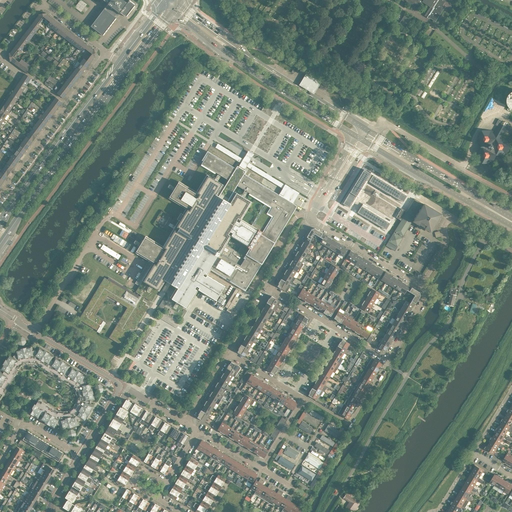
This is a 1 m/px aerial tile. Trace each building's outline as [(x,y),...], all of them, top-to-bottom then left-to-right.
[(81,0),(80,0),(75,7),(81,12),(87,4),(81,0)] [(128,0),(103,0),(108,3),(108,4),(108,5),(108,6),(106,4),(104,7),(106,8),(105,9),(104,9),(91,26),(102,35),(116,18),(115,17),(116,16),(117,17),(119,14),(118,13),(118,12),(119,13),(120,12),(126,17),(135,5),(128,0)] [(404,0),(413,5),(414,3),(416,4),(414,5),(418,8),(422,2),(432,8),(427,16),(430,18),(435,22),(444,8),(441,7),(445,0),(404,0)] [(43,19),(49,23),(53,19),(47,14),(46,13),(42,14),(43,19)] [(39,25),(39,24),(43,19),(42,14),(39,14),(39,15),(34,21),(39,25)] [(49,23),(48,25),(52,28),(57,22),(53,19),(49,23)] [(402,25),(407,28),(410,23),(405,19),(402,25)] [(41,26),(39,24),(39,25),(34,21),(31,26),(37,30),(41,26)] [(57,32),(61,25),(57,22),(52,28),(57,32)] [(61,35),(66,29),(61,25),(57,32),(61,35)] [(28,30),(34,35),(37,30),(31,26),(28,30)] [(65,38),(70,32),(66,29),(61,35),(65,38)] [(34,35),(28,30),(24,34),(31,39),(34,35)] [(70,32),(65,38),(69,41),(74,35),(70,32)] [(21,38),(27,43),(31,39),(24,34),(21,38)] [(74,45),(78,38),(74,35),(69,41),(74,45)] [(27,43),(21,38),(18,43),(24,47),(27,43)] [(78,38),(74,45),(78,48),(83,42),(78,38)] [(83,51),(84,50),(84,49),(87,45),(83,42),(78,48),(83,51)] [(19,51),(20,52),(24,47),(18,43),(15,47),(19,50),(19,51)] [(94,49),(93,50),(87,45),(84,49),(84,50),(90,54),(95,53),(94,49)] [(15,56),(19,51),(19,50),(15,47),(10,53),(9,53),(9,57),(15,56)] [(94,57),(95,57),(95,53),(90,54),(87,57),(86,59),(85,60),(89,63),(94,57)] [(9,57),(10,61),(11,61),(17,65),(20,61),(15,56),(9,57)] [(85,60),(84,58),(80,63),(86,68),(89,63),(85,60)] [(21,59),(20,61),(17,65),(21,69),(26,62),(21,59)] [(26,72),(31,66),(26,62),(21,69),(26,72)] [(77,67),(83,72),(86,68),(80,63),(77,67)] [(83,72),(77,67),(74,72),(80,76),(83,72)] [(70,76),(76,81),(80,76),(74,72),(70,76)] [(31,78),(25,74),(22,78),(28,83),(31,78)] [(321,83),(306,74),(299,86),(314,94),(320,84),(321,83)] [(76,81),(70,76),(67,80),(73,85),(76,81)] [(28,83),(22,78),(19,83),(25,87),(28,83)] [(64,85),(70,89),(73,85),(67,80),(64,85)] [(16,87),(22,92),(25,87),(19,83),(16,87)] [(70,89),(64,85),(60,89),(67,94),(70,89)] [(13,92),(19,96),(22,92),(16,87),(13,92)] [(57,93),(63,98),(67,94),(60,89),(57,93)] [(10,96),(16,101),(19,96),(13,92),(10,96)] [(7,101),(13,105),(16,101),(10,96),(7,101)] [(62,102),(56,97),(53,102),(59,106),(62,102)] [(4,105),(10,110),(13,105),(7,101),(4,105)] [(49,106),(56,110),(59,106),(53,102),(49,106)] [(1,110),(7,114),(10,110),(4,105),(1,110)] [(56,110),(49,106),(46,110),(52,115),(56,110)] [(52,115),(46,110),(43,115),(49,119),(52,115)] [(49,119),(43,115),(41,117),(40,119),(46,123),(49,119)] [(46,123),(40,119),(37,123),(43,128),(46,123)] [(477,140),(478,140),(482,147),(478,154),(477,153),(477,156),(479,155),(491,162),(491,164),(494,163),(492,162),(496,155),(503,154),(505,154),(505,156),(507,154),(506,153),(505,139),(507,138),(505,137),(505,138),(501,138),(506,130),(508,132),(511,126),(499,119),(496,125),(498,126),(494,134),(492,131),(493,131),(491,129),(491,131),(479,138),(477,137),(477,140)] [(43,128),(37,123),(33,128),(39,132),(43,128)] [(39,132),(33,128),(30,132),(36,137),(39,132)] [(36,137),(30,132),(27,136),(33,141),(36,137)] [(32,141),(33,141),(27,136),(24,141),(29,145),(32,141)] [(29,145),(24,141),(20,146),(26,150),(29,145)] [(285,185),(217,144),(215,148),(283,189),(285,185)] [(26,150),(20,146),(17,150),(23,154),(26,150)] [(23,154),(17,150),(14,154),(20,159),(23,154)] [(237,169),(243,172),(254,155),(248,151),(237,169)] [(103,320),(96,315),(108,294),(128,306),(109,337),(121,345),(131,328),(134,330),(149,306),(144,304),(145,302),(143,301),(145,297),(152,302),(159,290),(159,291),(165,280),(167,281),(164,287),(168,289),(171,283),(177,287),(170,297),(180,303),(180,304),(187,308),(198,290),(215,301),(225,285),(208,274),(211,268),(245,289),(272,246),(275,240),(292,213),(296,206),(293,204),(286,200),(279,196),(243,173),(242,175),(242,174),(243,172),(240,171),(237,169),(236,171),(235,170),(236,169),(208,152),(201,164),(229,180),(225,186),(207,174),(196,192),(179,182),(169,198),(186,209),(184,212),(183,214),(181,213),(177,219),(179,220),(178,222),(175,226),(171,223),(170,223),(168,225),(169,226),(174,229),(163,246),(146,236),(138,248),(135,252),(153,263),(142,280),(143,280),(136,292),(141,295),(140,296),(124,287),(109,277),(108,279),(104,277),(82,314),(84,314),(80,320),(96,330),(103,320)] [(20,159),(14,154),(11,159),(17,163),(20,159)] [(14,167),(17,163),(11,159),(7,163),(13,167),(14,167)] [(4,167),(10,172),(13,167),(7,163),(4,167)] [(1,172),(7,176),(10,172),(4,167),(1,172)] [(370,173),(364,169),(343,203),(349,207),(370,173)] [(407,196),(373,175),(369,181),(403,202),(407,196)] [(283,189),(279,196),(286,200),(293,204),(300,194),(285,185),(283,189)] [(415,198),(412,197),(406,207),(408,209),(415,198)] [(401,221),(386,245),(395,251),(397,246),(398,246),(397,246),(399,244),(398,244),(401,240),(402,238),(403,238),(402,238),(403,238),(402,238),(403,235),(404,235),(403,235),(405,233),(407,229),(408,229),(407,229),(410,224),(410,225),(410,224),(413,219),(414,220),(414,221),(413,221),(414,221),(413,221),(414,221),(417,223),(418,224),(418,223),(422,226),(426,229),(427,229),(430,231),(431,231),(430,231),(433,227),(433,226),(436,224),(435,223),(436,223),(436,222),(437,222),(438,219),(438,218),(438,219),(438,218),(440,215),(441,215),(441,214),(440,214),(437,212),(436,212),(432,209),(428,207),(428,206),(428,207),(424,204),(423,204),(424,204),(423,205),(422,204),(423,204),(422,204),(423,204),(422,203),(422,204),(419,201),(418,201),(415,199),(414,199),(407,211),(401,221)] [(390,223),(361,206),(357,212),(386,230),(390,223)] [(401,209),(396,217),(401,220),(401,221),(407,211),(406,212),(401,209),(402,209),(401,209)] [(312,237),(314,233),(313,228),(312,229),(307,237),(306,240),(309,242),(311,243),(314,238),(312,237)] [(313,228),(314,233),(316,240),(319,236),(323,238),(325,235),(322,233),(323,233),(314,228),(313,228)] [(327,236),(325,235),(323,238),(320,242),(325,245),(330,237),(327,236)] [(332,239),(330,237),(325,245),(330,248),(334,241),(332,239)] [(313,244),(311,243),(309,242),(306,240),(304,242),(302,244),(310,249),(313,244)] [(337,242),(336,242),(334,241),(330,248),(334,251),(339,243),(337,242)] [(341,245),(341,244),(339,243),(334,251),(339,254),(343,246),(341,245)] [(121,255),(103,244),(101,248),(118,259),(121,255)] [(301,246),(300,249),(307,253),(310,249),(302,244),(301,246)] [(346,247),(346,248),(343,246),(339,254),(343,257),(348,249),(346,247)] [(298,251),(297,253),(305,258),(307,253),(300,249),(298,251)] [(353,252),(351,250),(346,258),(351,261),(355,254),(353,252)] [(295,255),(296,256),(294,258),(302,263),(305,258),(297,253),(295,255)] [(358,255),(355,254),(351,261),(355,264),(360,256),(358,255)] [(362,258),(362,257),(360,256),(355,264),(354,266),(359,268),(360,267),(364,259),(362,258)] [(304,264),(302,263),(294,258),(293,260),(292,260),(291,262),(301,269),(304,264)] [(364,259),(360,267),(364,269),(369,262),(370,262),(364,259)] [(298,273),(301,269),(291,262),(290,265),(289,267),(298,273)] [(371,263),(369,262),(364,269),(369,272),(374,264),(372,263),(371,263)] [(338,272),(338,271),(339,269),(332,264),(329,269),(337,274),(338,272)] [(376,266),(374,264),(369,272),(374,275),(378,268),(376,266)] [(287,270),(287,269),(285,272),(293,276),(296,278),(298,273),(289,267),(287,270)] [(381,269),(378,268),(374,275),(379,278),(383,270),(381,269)] [(335,276),(336,276),(337,274),(329,269),(326,274),(334,278),(335,276)] [(284,274),(283,277),(290,281),(293,276),(285,272),(284,274)] [(386,272),(381,280),(386,282),(390,275),(388,274),(388,273),(386,272)] [(333,281),(332,281),(334,278),(326,274),(323,278),(331,283),(333,281)] [(393,276),(390,275),(386,282),(390,285),(395,277),(393,276)] [(282,279),(281,279),(280,281),(288,286),(290,281),(283,277),(282,279)] [(397,279),(395,277),(390,285),(395,288),(399,281),(397,279)] [(320,283),(328,288),(329,285),(330,285),(331,283),(323,278),(320,283)] [(277,286),(287,292),(290,287),(288,286),(280,281),(278,283),(279,283),(277,286)] [(402,282),(399,281),(395,288),(400,291),(404,283),(402,282)] [(404,294),(407,290),(409,286),(406,285),(407,284),(404,283),(400,291),(404,294)] [(407,290),(415,295),(420,294),(420,292),(411,287),(411,288),(409,286),(407,290)] [(451,288),(447,304),(453,306),(454,305),(456,295),(457,290),(454,289),(455,288),(451,287),(451,288)] [(302,289),(298,297),(300,298),(303,299),(307,292),(302,289)] [(372,289),(370,291),(369,293),(376,298),(379,293),(372,289)] [(231,313),(243,293),(239,290),(226,310),(231,313)] [(305,301),(307,302),(312,294),(307,292),(303,299),(305,301)] [(367,295),(368,296),(366,298),(374,303),(376,298),(369,293),(367,295)] [(309,304),(309,303),(312,305),(316,297),(312,294),(307,302),(309,304)] [(415,295),(410,303),(413,305),(415,303),(420,295),(420,294),(415,295)] [(281,302),(271,296),(270,298),(269,298),(268,300),(278,306),(281,302)] [(314,306),(314,307),(316,308),(321,300),(316,297),(312,305),(314,306)] [(365,301),(364,300),(363,302),(371,307),(374,303),(366,298),(365,301)] [(266,302),(267,303),(266,305),(275,311),(278,306),(268,300),(266,302)] [(318,309),(319,309),(321,310),(326,303),(321,300),(316,308),(318,309)] [(323,312),(325,314),(330,306),(331,304),(327,301),(326,303),(321,310),(323,312)] [(410,303),(406,301),(403,306),(411,310),(412,308),(413,305),(410,303)] [(360,308),(368,312),(371,307),(363,302),(362,305),(360,308)] [(473,303),(470,312),(480,315),(483,307),(477,305),(473,303)] [(264,308),(264,307),(262,309),(272,316),(275,311),(266,305),(264,308)] [(328,315),(328,314),(331,316),(335,309),(330,306),(325,314),(328,315)] [(409,312),(410,313),(411,310),(403,306),(400,310),(408,315),(409,312)] [(261,312),(260,314),(267,319),(269,320),(272,316),(262,309),(261,312)] [(407,317),(406,317),(408,315),(400,310),(397,315),(405,320),(407,317)] [(177,328),(180,322),(162,311),(159,317),(177,328)] [(338,311),(334,318),(337,320),(336,320),(338,322),(343,314),(338,311)] [(308,318),(298,312),(295,317),(306,323),(307,321),(306,321),(308,318)] [(404,321),(404,322),(405,320),(397,315),(395,313),(392,318),(395,319),(402,324),(404,321)] [(258,317),(257,319),(265,324),(267,319),(260,314),(258,317)] [(341,323),(341,322),(343,324),(348,316),(343,314),(338,322),(341,323)] [(346,325),(345,326),(348,327),(352,319),(354,317),(349,314),(348,316),(343,324),(346,325)] [(304,325),(304,326),(306,323),(295,317),(293,322),(295,323),(302,328),(304,325)] [(255,321),(256,321),(254,324),(262,328),(265,324),(257,319),(255,321)] [(350,329),(350,328),(353,330),(357,322),(352,319),(348,327),(350,329)] [(401,327),(401,326),(402,324),(395,319),(392,324),(400,329),(401,327)] [(355,331),(355,332),(357,333),(362,325),(357,322),(353,330),(355,331)] [(398,331),(400,329),(392,324),(389,322),(386,327),(389,329),(396,333),(398,331)] [(301,330),(302,328),(295,323),(292,328),(300,333),(301,330)] [(253,326),(252,326),(251,328),(259,333),(262,328),(254,324),(253,326)] [(359,334),(362,335),(366,328),(362,325),(357,333),(359,334)] [(298,334),(299,335),(300,333),(292,328),(290,326),(287,331),(289,332),(297,337),(298,334)] [(250,330),(249,333),(256,337),(259,333),(251,328),(250,330)] [(364,337),(366,339),(371,331),(366,328),(362,335),(364,337)] [(395,336),(396,333),(389,329),(386,333),(394,338),(395,336)] [(296,340),(295,339),(297,337),(289,332),(286,337),(294,342),(296,340)] [(247,335),(245,337),(253,342),(256,337),(249,333),(247,335)] [(392,340),(393,340),(394,338),(386,333),(383,338),(391,342),(392,340)] [(26,342),(25,339),(22,337),(19,338),(17,341),(18,344),(21,346),(24,345),(26,342)] [(244,339),(244,340),(243,342),(250,347),(253,342),(245,337),(244,339)] [(293,344),(294,342),(286,337),(284,342),(291,346),(293,344)] [(390,345),(389,345),(391,342),(383,338),(381,342),(389,347),(390,345)] [(342,339),(341,342),(340,341),(339,344),(347,348),(350,344),(342,339)] [(241,345),(241,344),(240,346),(248,351),(250,347),(243,342),(241,345)] [(290,349),(291,346),(284,342),(281,346),(289,351),(290,349)] [(387,349),(389,347),(381,342),(378,347),(385,352),(387,349)] [(337,346),(338,346),(336,348),(344,353),(347,348),(339,344),(337,346)] [(34,350),(33,351),(32,346),(24,348),(22,348),(23,348),(15,350),(16,355),(15,355),(13,356),(13,357),(14,358),(15,359),(14,362),(18,364),(21,367),(22,367),(23,366),(23,365),(27,364),(27,365),(28,364),(31,363),(32,364),(33,365),(34,364),(35,360),(37,356),(35,355),(35,354),(36,353),(36,351),(35,351),(34,350)] [(237,352),(245,356),(248,351),(240,346),(238,349),(239,349),(237,352)] [(287,353),(289,351),(281,346),(278,351),(285,355),(287,353)] [(47,352),(46,351),(45,352),(39,347),(36,351),(36,353),(35,354),(35,355),(37,356),(35,360),(34,364),(41,368),(44,366),(47,362),(48,363),(49,363),(50,362),(51,361),(54,356),(47,352)] [(335,351),(334,351),(333,353),(343,359),(346,354),(344,353),(336,348),(335,351)] [(284,358),(285,355),(278,351),(275,355),(283,360),(284,358)] [(332,355),(331,358),(340,364),(343,359),(333,353),(332,355)] [(13,357),(10,355),(9,354),(5,361),(4,361),(4,362),(0,369),(4,372),(6,372),(7,373),(8,371),(9,371),(12,373),(17,374),(18,371),(19,371),(19,370),(21,367),(18,364),(14,362),(15,359),(14,358),(13,357)] [(281,362),(282,362),(283,360),(275,355),(272,360),(280,365),(281,362)] [(62,361),(54,356),(51,361),(50,362),(49,363),(48,363),(47,362),(44,366),(41,368),(53,376),(54,376),(60,380),(61,381),(62,382),(63,382),(67,384),(67,380),(70,376),(69,376),(70,376),(68,375),(68,374),(68,373),(69,371),(71,367),(63,362),(62,361)] [(381,366),(382,363),(372,357),(369,362),(380,369),(381,366)] [(335,367),(338,368),(340,364),(331,358),(329,360),(328,362),(335,367)] [(279,367),(278,367),(280,365),(272,360),(269,365),(277,370),(279,367)] [(241,367),(231,361),(230,364),(229,364),(228,366),(238,372),(241,367)] [(335,367),(328,362),(326,364),(327,364),(325,367),(333,371),(335,373),(338,368),(335,367)] [(378,370),(378,371),(380,369),(369,362),(366,367),(376,373),(378,370)] [(276,371),(276,372),(277,370),(269,365),(267,369),(274,374),(276,371)] [(226,368),(227,368),(225,371),(233,375),(235,377),(238,372),(228,366),(226,368)] [(78,371),(71,367),(69,371),(68,373),(68,374),(68,375),(70,376),(69,376),(70,376),(67,380),(67,384),(70,386),(69,386),(70,386),(73,388),(76,385),(79,381),(81,383),(82,381),(84,380),(86,376),(79,372),(78,371)] [(324,369),(323,369),(322,371),(330,376),(333,371),(325,367),(324,369)] [(375,376),(375,375),(376,373),(366,367),(364,371),(374,378),(375,376)] [(0,398),(1,400),(3,396),(4,396),(5,395),(5,394),(9,387),(9,386),(13,380),(14,380),(15,378),(15,377),(16,375),(17,374),(12,373),(9,371),(8,371),(7,373),(6,372),(4,372),(0,369),(0,398)] [(224,373),(223,373),(222,375),(230,380),(233,375),(225,371),(224,373)] [(320,373),(321,374),(320,376),(327,381),(330,376),(322,371),(320,373)] [(372,380),(373,380),(374,378),(364,371),(361,376),(371,382),(372,380)] [(254,375),(254,376),(251,374),(245,384),(250,387),(251,385),(256,377),(254,375)] [(221,377),(221,378),(220,380),(227,385),(230,380),(222,375),(221,377)] [(318,379),(318,378),(316,381),(324,385),(327,381),(320,376),(318,379)] [(370,385),(369,385),(371,382),(361,376),(358,381),(361,382),(368,387),(370,385)] [(258,379),(258,378),(256,377),(251,385),(256,387),(261,380),(258,379)] [(85,381),(84,380),(82,381),(81,383),(79,381),(76,385),(73,388),(73,389),(74,390),(75,390),(76,394),(93,390),(92,390),(90,382),(86,383),(86,382),(85,381)] [(218,382),(216,384),(224,389),(227,385),(220,380),(218,382)] [(263,381),(261,380),(256,387),(261,390),(266,382),(263,381)] [(315,383),(314,385),(321,390),(324,385),(316,381),(315,383)] [(267,384),(268,384),(266,382),(261,390),(265,393),(270,386),(267,384)] [(367,389),(368,387),(361,382),(358,387),(365,391),(367,389)] [(102,392),(104,389),(103,386),(100,384),(97,385),(95,388),(96,391),(98,393),(102,392)] [(215,386),(216,387),(214,389),(222,394),(224,389),(216,384),(215,386)] [(323,391),(321,390),(314,385),(312,388),(311,390),(319,395),(321,396),(323,391)] [(273,387),(272,387),(270,386),(265,393),(270,396),(275,388),(273,387)] [(364,394),(365,391),(358,387),(355,391),(363,396),(364,394)] [(277,390),(277,389),(275,388),(270,396),(274,399),(279,391),(277,390)] [(213,392),(212,391),(211,394),(221,400),(224,395),(222,394),(214,389),(213,392)] [(48,424),(55,428),(57,424),(58,425),(59,425),(60,425),(61,429),(69,427),(69,428),(71,427),(78,425),(77,421),(78,420),(80,419),(80,418),(84,421),(88,414),(89,414),(89,413),(93,406),(89,403),(90,403),(90,401),(90,400),(94,399),(92,391),(93,391),(93,390),(76,394),(76,395),(77,398),(76,399),(76,400),(77,401),(75,404),(74,405),(72,408),(71,408),(70,409),(70,410),(66,411),(62,412),(62,411),(60,411),(59,411),(56,409),(47,424),(48,424)] [(309,392),(310,392),(308,395),(316,399),(319,395),(311,390),(309,392)] [(363,396),(355,391),(353,390),(350,395),(359,401),(361,398),(363,396)] [(282,392),(281,393),(279,391),(274,399),(279,402),(284,394),(282,392)] [(209,396),(210,396),(209,399),(216,403),(218,404),(221,400),(211,394),(209,396)] [(255,400),(245,394),(243,397),(241,399),(249,404),(252,405),(255,400)] [(284,394),(279,402),(278,404),(282,407),(284,404),(288,397),(286,395),(284,394)] [(347,400),(357,406),(358,403),(359,401),(350,395),(347,400)] [(291,398),(288,397),(284,404),(288,407),(293,399),(291,398)] [(39,399),(38,400),(36,399),(33,403),(34,404),(32,408),(33,409),(31,413),(30,413),(31,414),(46,423),(47,424),(56,409),(55,409),(49,405),(49,404),(47,403),(46,403),(40,400),(40,399),(39,399)] [(120,407),(115,416),(122,421),(129,410),(139,416),(139,417),(144,409),(135,403),(134,405),(131,403),(132,403),(126,399),(122,406),(123,406),(122,408),(120,407)] [(207,401),(205,403),(213,408),(216,403),(209,399),(207,401)] [(240,401),(239,404),(246,408),(249,404),(241,399),(240,401)] [(293,410),(298,403),(295,401),(293,399),(288,407),(293,410)] [(347,400),(347,399),(344,404),(354,410),(355,407),(356,408),(357,406),(347,400)] [(204,405),(203,408),(210,412),(213,408),(205,403),(204,405)] [(238,406),(237,406),(236,408),(244,413),(246,408),(239,404),(238,406)] [(353,413),(352,412),(354,410),(344,404),(341,408),(351,415),(353,413)] [(201,410),(200,412),(208,417),(210,418),(213,414),(210,412),(203,408),(201,410)] [(234,410),(235,411),(233,413),(241,418),(244,413),(236,408),(234,410)] [(348,419),(350,417),(351,415),(341,408),(338,413),(348,419)] [(139,416),(139,417),(142,418),(139,423),(141,424),(142,422),(149,412),(144,409),(139,417),(139,416)] [(322,422),(325,418),(312,410),(309,414),(322,422)] [(149,422),(153,415),(149,412),(142,422),(147,425),(149,422)] [(198,414),(199,415),(197,417),(205,422),(208,417),(200,412),(198,414)] [(306,413),(303,412),(300,417),(297,422),(299,424),(306,413)] [(151,424),(148,428),(151,430),(158,418),(153,415),(149,422),(151,424)] [(121,423),(125,425),(127,423),(122,421),(115,416),(112,421),(119,426),(121,423)] [(511,424),(511,423),(511,420),(505,417),(505,418),(505,420),(503,419),(501,421),(511,426),(511,424)] [(153,431),(155,427),(158,428),(162,420),(158,418),(151,430),(153,431)] [(160,430),(158,434),(160,435),(167,423),(162,420),(158,428),(160,430)] [(220,431),(220,432),(222,433),(227,425),(228,423),(223,420),(217,430),(220,431)] [(122,431),(118,428),(119,426),(112,421),(109,425),(121,433),(122,431)] [(303,421),(299,427),(310,434),(312,431),(307,428),(309,425),(303,421)] [(511,429),(511,428),(511,426),(501,421),(500,422),(502,424),(501,425),(500,425),(500,426),(510,432),(511,429)] [(162,436),(164,432),(167,434),(172,426),(167,423),(160,435),(162,436)] [(115,432),(120,435),(121,433),(109,425),(106,430),(114,435),(115,432)] [(224,434),(227,435),(231,428),(227,425),(222,433),(224,434)] [(170,435),(167,440),(169,441),(176,429),(172,426),(167,434),(170,435)] [(324,432),(335,439),(339,433),(328,426),(324,432)] [(499,429),(497,428),(496,430),(509,438),(510,436),(508,435),(510,432),(500,426),(499,427),(500,427),(499,429)] [(229,437),(231,439),(236,431),(231,428),(227,435),(229,437)] [(171,442),(174,438),(176,439),(181,432),(176,429),(169,441),(171,442)] [(68,436),(71,438),(74,437),(76,435),(75,432),(72,430),(69,430),(67,433),(68,436)] [(103,435),(115,442),(116,440),(112,437),(114,435),(106,430),(103,435)] [(495,432),(497,433),(495,434),(494,435),(502,440),(504,437),(505,438),(508,439),(509,438),(496,430),(495,432)] [(58,461),(63,453),(28,431),(23,440),(58,461)] [(233,440),(234,439),(236,441),(241,433),(236,431),(231,439),(233,440)] [(179,441),(176,445),(178,446),(185,435),(181,432),(176,439),(179,441)] [(238,442),(238,443),(240,444),(245,436),(241,433),(236,441),(238,442)] [(243,446),(243,445),(245,447),(250,439),(251,437),(247,434),(245,436),(240,444),(243,446)] [(180,448),(183,443),(185,445),(190,437),(185,435),(178,446),(180,448)] [(335,443),(322,435),(320,439),(332,447),(335,443)] [(494,436),(493,438),(491,437),(490,439),(503,447),(504,445),(502,444),(501,442),(502,440),(494,435),(494,436)] [(115,443),(103,436),(100,441),(107,445),(109,443),(113,445),(115,443)] [(248,448),(247,449),(250,450),(254,442),(250,439),(245,447),(248,448)] [(489,441),(491,442),(489,444),(497,449),(498,447),(500,447),(502,448),(503,447),(490,439),(489,441)] [(202,440),(197,448),(202,451),(206,443),(202,440)] [(110,450),(106,448),(107,445),(100,441),(97,445),(109,452),(110,450)] [(252,451),(254,452),(259,445),(254,442),(250,450),(252,451)] [(315,446),(319,450),(318,452),(323,455),(325,453),(327,454),(330,450),(318,442),(315,446)] [(339,444),(336,442),(333,447),(333,448),(330,453),(333,454),(339,444)] [(206,453),(211,446),(206,443),(202,451),(206,453)] [(257,454),(259,455),(264,448),(265,445),(260,443),(259,445),(254,452),(257,454)] [(488,445),(488,448),(486,446),(484,448),(498,456),(499,455),(496,453),(495,452),(497,449),(489,444),(488,445)] [(103,452),(108,454),(109,452),(97,445),(94,450),(102,454),(103,452)] [(211,456),(216,449),(211,446),(206,453),(211,456)] [(288,446),(284,453),(295,460),(299,453),(288,446)] [(25,451),(17,447),(14,452),(22,456),(25,451)] [(264,458),(268,450),(264,448),(259,455),(261,457),(261,456),(264,458)] [(284,450),(281,448),(278,453),(275,459),(277,460),(284,450)] [(150,455),(153,451),(151,449),(145,460),(144,461),(148,464),(153,456),(150,455)] [(216,449),(211,456),(216,459),(220,451),(216,449)] [(44,457),(32,450),(31,453),(42,460),(44,457)] [(104,460),(100,457),(102,454),(94,450),(91,454),(103,462),(104,460)] [(220,462),(225,454),(220,451),(216,459),(220,462)] [(22,456),(14,452),(11,456),(19,461),(22,456)] [(309,453),(305,461),(319,470),(324,462),(309,453)] [(506,462),(505,463),(507,464),(511,456),(511,455),(508,453),(503,460),(506,462)] [(98,461),(102,464),(103,462),(91,454),(89,459),(96,464),(98,461)] [(131,457),(127,455),(126,457),(138,464),(141,459),(133,454),(131,457)] [(158,454),(156,458),(153,456),(148,464),(153,467),(160,455),(158,454)] [(225,454),(220,462),(225,465),(230,457),(225,454)] [(160,460),(162,456),(160,455),(153,467),(158,470),(162,462),(160,460)] [(9,461),(16,465),(19,461),(11,456),(9,461)] [(125,459),(129,461),(127,464),(135,468),(138,464),(126,457),(125,459)] [(230,468),(234,460),(230,457),(225,465),(230,468)] [(282,457),(277,463),(290,471),(294,465),(282,457)] [(330,458),(328,457),(321,467),(324,469),(327,463),(330,458)] [(198,462),(191,458),(188,463),(200,470),(201,468),(197,465),(198,462)] [(99,469),(95,466),(96,464),(89,459),(86,464),(98,471),(99,469)] [(168,460),(165,464),(162,462),(158,470),(162,472),(169,461),(168,460)] [(234,471),(239,463),(234,460),(230,468),(234,471)] [(16,465),(9,461),(6,465),(13,470),(16,465)] [(169,466),(171,462),(169,461),(162,472),(167,475),(172,468),(169,466)] [(41,468),(43,469),(51,474),(54,469),(44,463),(41,468)] [(194,469),(198,471),(200,470),(188,463),(185,467),(193,472),(194,469)] [(239,473),(244,466),(239,463),(234,471),(239,473)] [(126,466),(122,464),(121,466),(132,473),(135,468),(127,464),(126,466)] [(3,470),(10,475),(13,470),(6,465),(3,470)] [(97,472),(85,465),(82,469),(90,474),(91,471),(96,474),(97,472)] [(474,469),(473,469),(473,470),(481,475),(483,472),(484,472),(487,474),(488,472),(475,465),(473,467),(475,468),(474,469)] [(119,468),(123,470),(122,473),(129,478),(132,473),(121,466),(119,468)] [(244,466),(239,473),(243,476),(248,469),(244,466)] [(195,477),(191,475),(193,472),(185,467),(182,472),(194,479),(195,477)] [(51,474),(43,469),(41,474),(49,479),(51,474)] [(92,479),(88,477),(90,474),(82,469),(79,474),(91,481),(92,479)] [(248,479),(253,471),(248,469),(243,476),(248,479)] [(10,475),(3,470),(0,475),(8,479),(10,475)] [(303,470),(301,473),(312,481),(313,479),(314,478),(303,470)] [(472,473),(470,472),(469,474),(482,482),(483,480),(480,479),(480,477),(481,475),(473,470),(472,471),(473,471),(472,473)] [(253,482),(258,474),(253,471),(248,479),(253,482)] [(321,473),(319,471),(312,482),(315,483),(321,473)] [(189,478),(193,481),(194,479),(182,472),(179,476),(187,481),(189,478)] [(120,476),(116,473),(115,475),(127,482),(129,478),(122,473),(120,476)] [(49,479),(41,474),(38,479),(46,483),(49,479)] [(86,481),(90,483),(91,481),(79,474),(76,479),(84,483),(86,481)] [(468,476),(470,477),(468,478),(467,479),(475,484),(477,482),(479,481),(481,483),(482,482),(469,474),(468,476)] [(496,475),(495,474),(490,482),(495,485),(500,476),(498,474),(496,475)] [(114,477),(116,478),(118,479),(116,482),(124,487),(127,482),(115,475),(114,477)] [(216,477),(212,475),(211,477),(223,484),(226,479),(218,475),(216,477)] [(189,486),(185,484),(187,481),(179,476),(177,481),(188,488),(189,486)] [(503,479),(502,477),(500,476),(495,485),(499,488),(504,480),(503,479)] [(32,482),(35,483),(43,488),(46,483),(38,479),(35,477),(32,482)] [(210,479),(214,481),(212,484),(220,489),(223,484),(211,477),(210,479)] [(87,488),(83,486),(84,483),(76,479),(74,483),(86,490),(87,488)] [(475,488),(474,487),(475,484),(467,479),(467,480),(467,482),(465,481),(463,483),(477,491),(477,490),(475,488)] [(256,480),(251,488),(256,491),(260,483),(256,480)] [(508,480),(506,481),(504,480),(499,488),(504,490),(510,481),(508,480)] [(183,487),(187,490),(188,488),(177,481),(174,486),(181,490),(183,487)] [(43,488),(35,483),(32,488),(40,493),(43,488)] [(80,490),(84,492),(86,490),(74,483),(71,488),(78,492),(78,493),(80,490)] [(260,483),(256,491),(254,493),(259,496),(265,486),(260,483)] [(473,491),(476,492),(477,491),(463,483),(462,485),(464,486),(462,488),(470,493),(471,491),(473,491)] [(211,487),(207,484),(206,486),(217,493),(220,489),(212,484),(211,487)] [(184,495),(180,493),(181,490),(174,486),(171,490),(183,497),(184,495)] [(204,488),(209,490),(207,493),(214,498),(217,493),(206,486),(204,488)] [(265,486),(259,496),(263,499),(270,489),(265,486)] [(40,493),(32,488),(29,493),(37,497),(40,493)] [(78,492),(71,488),(65,497),(68,499),(67,501),(67,500),(63,507),(68,510),(71,511),(70,511),(83,511),(84,511),(72,503),(78,492)] [(469,497),(468,496),(470,493),(462,488),(461,489),(461,492),(459,490),(458,492),(471,500),(472,499),(469,497)] [(122,502),(124,498),(127,499),(131,492),(127,489),(120,500),(122,502)] [(268,502),(274,492),(270,489),(263,499),(268,502)] [(177,497),(181,499),(183,497),(171,490),(168,495),(176,500),(177,497)] [(130,501),(127,505),(129,506),(136,494),(131,492),(127,499),(130,501)] [(274,492),(268,502),(273,505),(274,502),(279,494),(274,492)] [(457,497),(456,498),(467,504),(469,501),(470,502),(471,500),(458,492),(457,494),(459,496),(457,497)] [(37,497),(29,493),(26,497),(34,502),(37,497)] [(205,496),(201,493),(200,495),(212,502),(214,498),(207,493),(205,496)] [(131,507),(133,503),(136,505),(141,497),(136,494),(129,506),(131,507)] [(279,505),(284,497),(279,494),(274,502),(279,505)] [(199,497),(203,500),(201,502),(209,507),(212,502),(200,495),(199,497)] [(344,498),(349,502),(345,507),(352,511),(353,511),(357,507),(354,505),(357,502),(346,495),(344,498)] [(34,502),(26,497),(24,502),(32,507),(34,502)] [(139,507),(136,511),(138,511),(145,500),(141,497),(136,505),(139,507)] [(284,497),(279,505),(284,508),(288,500),(284,497)] [(466,508),(465,508),(467,504),(456,498),(456,499),(455,501),(453,500),(452,502),(465,510),(466,508)] [(18,505),(21,506),(29,511),(32,507),(24,502),(21,500),(18,505)] [(145,511),(150,503),(145,500),(138,511),(140,511),(143,509),(145,511)] [(287,511),(288,511),(293,503),(288,500),(284,508),(282,510),(284,511),(287,511)] [(153,502),(148,510),(151,511),(150,511),(152,511),(157,505),(153,502)] [(200,505),(196,503),(194,504),(206,511),(209,507),(201,502),(200,505)] [(461,511),(463,510),(464,511),(465,510),(452,502),(451,504),(453,505),(451,506),(450,507),(459,511),(458,511),(461,511)] [(293,503),(288,511),(290,511),(293,511),(297,506),(293,503)]
